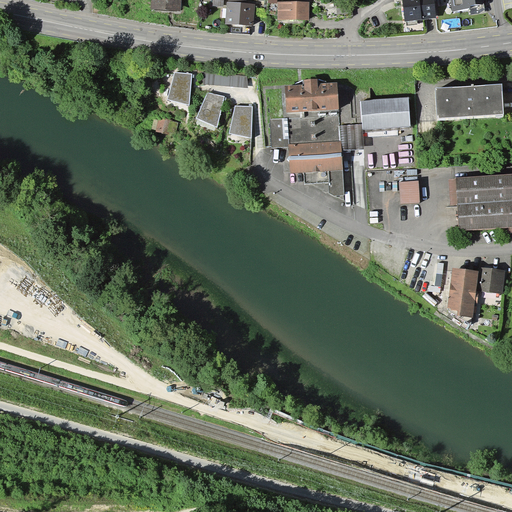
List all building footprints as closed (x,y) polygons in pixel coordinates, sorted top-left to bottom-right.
[(183,0),(155,0),(155,9),(182,12),(183,0)] [(213,0),(213,7),(223,8),(223,0),(213,0)] [(433,0),(403,0),(406,26),(418,25),(418,21),(436,20),(433,0)] [(450,0),(452,10),(479,5),(478,0),(450,0)] [(256,6),(229,4),(227,25),(255,26),(256,6)] [(310,5),(279,4),(278,21),(309,22),(310,5)] [(251,76),(206,72),(205,85),(250,89),(251,76)] [(193,75),(176,73),(170,100),(191,106),(193,75)] [(319,81),(304,81),(305,88),(286,88),(287,116),(343,114),(342,84),(321,85),(319,81)] [(502,83),(436,89),(438,121),(504,115),(502,83)] [(224,98),(209,93),(198,120),(218,126),(224,98)] [(409,99),(361,101),(362,130),(410,128),(409,99)] [(253,107),(234,105),(231,134),(250,136),(253,107)] [(153,117),(151,126),(153,126),(153,129),(155,129),(156,131),(175,134),(177,121),(157,116),(156,118),(153,117)] [(339,144),(291,147),(293,173),(341,170),(339,144)] [(511,177),(458,181),(461,233),(511,229),(511,177)] [(421,184),(400,184),(400,204),(421,203),(421,184)] [(510,271),(484,269),(482,293),(508,295),(510,271)] [(477,321),(482,272),(454,270),(450,311),(462,312),(461,319),(477,321)]
